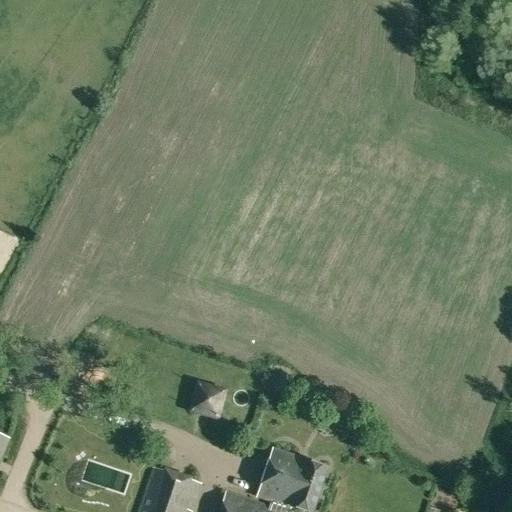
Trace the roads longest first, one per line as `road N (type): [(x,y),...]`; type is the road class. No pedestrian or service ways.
road 1 (track): [(0,378),(150,425),(197,451)]
road 2 (track): [(14,511),(6,509),(44,393)]
